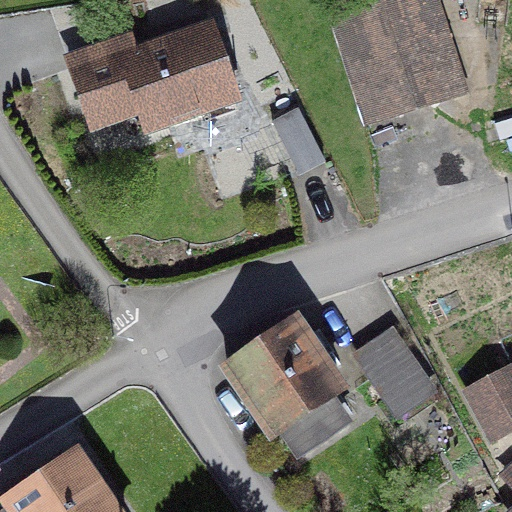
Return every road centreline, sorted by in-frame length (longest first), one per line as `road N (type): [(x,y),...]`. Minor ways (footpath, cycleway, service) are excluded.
road 1 (residential): [(511,211),(253,295),(143,350)]
road 2 (residential): [(0,143),(143,350)]
road 3 (residential): [(143,350),(263,511)]
road 4 (residential): [(143,350),(0,442)]
